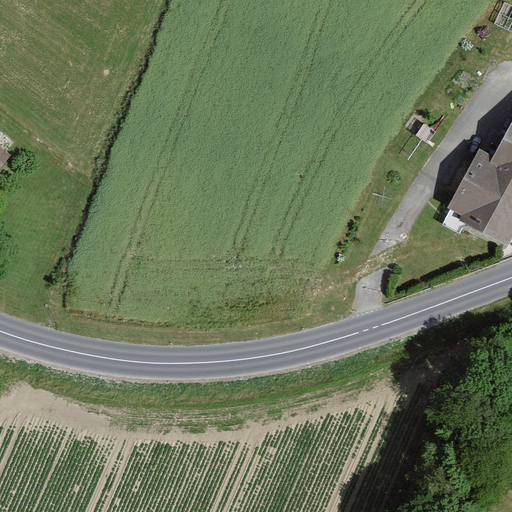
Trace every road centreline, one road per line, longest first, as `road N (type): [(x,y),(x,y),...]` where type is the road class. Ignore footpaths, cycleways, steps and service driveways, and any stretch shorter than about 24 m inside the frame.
road 1 (tertiary): [(0,332),(52,348),(163,357),(279,346),(361,326)]
road 2 (unclassified): [(511,73),(442,145),(361,326)]
road 3 (tertiary): [(361,326),(511,275)]
